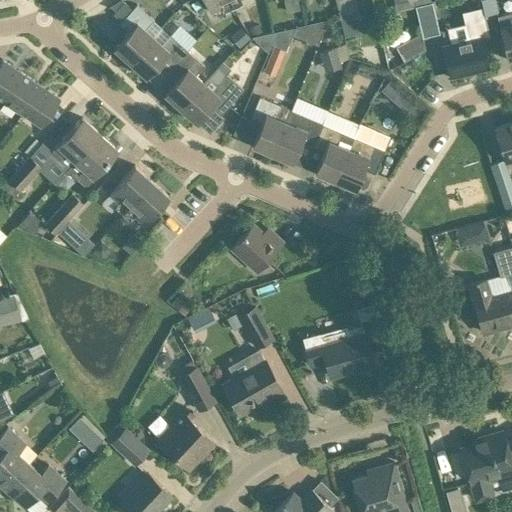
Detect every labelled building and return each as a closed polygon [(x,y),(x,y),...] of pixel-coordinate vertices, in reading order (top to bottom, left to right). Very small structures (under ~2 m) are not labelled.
[(114,47),(130,62),(153,36),(144,29),(154,18),(137,3),(129,11),(122,4),(120,0),(108,8),(114,13),(112,14),(119,22),(128,31),(114,47)] [(232,3),(230,0),(204,0),(210,11),(221,6),(222,7),(232,3)] [(283,0),(286,12),(300,9),(297,0),(283,0)] [(333,0),(337,13),(351,10),(349,0),(333,0)] [(480,0),(482,6),(484,14),(498,11),(495,0),(480,0)] [(415,6),(423,37),(439,33),(432,1),(415,6)] [(484,14),(482,6),(463,11),(469,38),(442,44),(450,77),(489,67),(481,35),(488,33),(484,14)] [(511,11),(497,15),(508,60),(511,58),(511,11)] [(296,25),(292,34),(317,44),(328,18),(296,25)] [(177,23),(170,32),(185,46),(193,38),(177,23)] [(258,23),(249,28),(252,35),(262,31),(258,23)] [(240,26),(229,35),(239,46),(250,37),(240,26)] [(295,27),(275,31),(279,46),(285,49),(295,27)] [(396,46),(404,60),(425,49),(421,32),(396,46)] [(161,60),(170,68),(186,50),(169,34),(161,44),(153,36),(130,62),(146,76),(161,60)] [(261,67),(271,73),(283,50),(273,45),(261,67)] [(335,47),(319,52),(324,65),(339,61),(335,47)] [(164,92),(180,107),(203,82),(195,75),(203,65),(186,50),(170,68),(179,76),(164,92)] [(350,57),(343,74),(352,78),(359,61),(350,57)] [(0,61),(0,97),(3,99),(22,71),(2,58),(0,61)] [(3,99),(22,112),(41,84),(22,71),(3,99)] [(203,82),(180,107),(197,122),(211,106),(220,114),(243,89),(225,73),(211,89),(203,82)] [(41,84),(22,112),(42,125),(60,97),(41,84)] [(392,100),(408,114),(418,103),(402,89),(392,100)] [(291,108),(260,96),(250,117),(261,122),(252,144),(272,153),(291,108)] [(322,122),(291,108),(272,153),(293,162),(301,141),(312,146),(322,122)] [(57,159),(65,169),(74,159),(99,132),(81,116),(49,152),(57,159)] [(511,121),(495,127),(504,160),(511,157),(511,121)] [(354,136),(322,122),(312,146),(323,151),(315,171),(335,179),(354,136)] [(354,136),(335,179),(355,188),(364,168),(375,173),(390,136),(360,122),(359,123),(354,136)] [(74,159),(65,169),(76,176),(85,184),(117,148),(99,132),(74,159)] [(41,142),(36,138),(25,150),(30,155),(41,142)] [(8,180),(19,190),(42,165),(31,155),(8,180)] [(511,182),(505,161),(491,165),(507,211),(511,209),(511,182)] [(118,203),(126,210),(155,177),(138,162),(110,193),(120,201),(118,203)] [(155,177),(126,210),(133,216),(136,214),(145,223),(173,193),(155,177)] [(68,220),(84,202),(72,192),(44,223),(56,234),(58,231),(68,220)] [(68,220),(58,231),(67,240),(77,228),(68,220)] [(484,222),(473,225),(477,240),(489,237),(484,222)] [(232,246),(258,270),(284,242),(265,225),(260,231),(252,224),(232,246)] [(100,240),(93,248),(102,257),(107,251),(107,246),(100,240)] [(511,245),(495,251),(494,251),(494,252),(500,274),(506,272),(511,270),(511,245)] [(476,281),(470,283),(475,301),(474,301),(483,331),(498,327),(498,325),(511,320),(511,290),(511,291),(506,272),(500,274),(485,278),(478,280),(478,279),(475,279),(476,281)] [(13,295),(0,299),(0,322),(19,317),(13,295)] [(235,312),(253,346),(271,336),(253,303),(235,312)] [(372,303),(357,308),(360,320),(376,315),(372,303)] [(198,311),(187,317),(193,328),(204,323),(198,311)] [(319,331),(302,336),(310,364),(326,360),(330,375),(331,374),(330,372),(354,365),(355,368),(373,363),(364,333),(362,324),(320,336),(319,331)] [(254,366),(224,383),(240,412),(282,389),(265,360),(259,348),(247,354),(254,366)] [(158,354),(155,359),(157,364),(161,367),(167,366),(170,361),(169,356),(164,353),(158,354)] [(180,376),(198,408),(215,399),(197,367),(180,376)] [(171,421),(156,436),(189,467),(214,441),(190,418),(193,415),(182,405),(169,419),(171,421)] [(0,482),(7,489),(30,463),(19,453),(27,444),(8,426),(0,433),(0,482)] [(113,441),(136,464),(148,451),(125,428),(113,441)] [(92,429),(86,435),(86,442),(93,448),(102,438),(92,429)] [(484,440),(460,446),(471,483),(472,482),(476,498),(491,494),(487,478),(498,475),(503,490),(511,487),(511,464),(511,465),(502,430),(482,436),(484,440)] [(373,467),(375,472),(351,478),(360,511),(389,503),(391,511),(402,511),(408,510),(394,461),(373,467)] [(30,463),(7,489),(25,505),(37,493),(46,502),(67,480),(50,463),(41,473),(30,463)] [(121,501),(132,511),(154,511),(172,494),(148,472),(121,501)] [(50,505),(57,511),(64,503),(74,511),(96,511),(98,511),(68,484),(50,505)] [(459,487),(446,490),(449,502),(462,498),(459,487)] [(272,511),(330,511),(334,509),(312,488),(301,499),(293,491),(272,511)]
